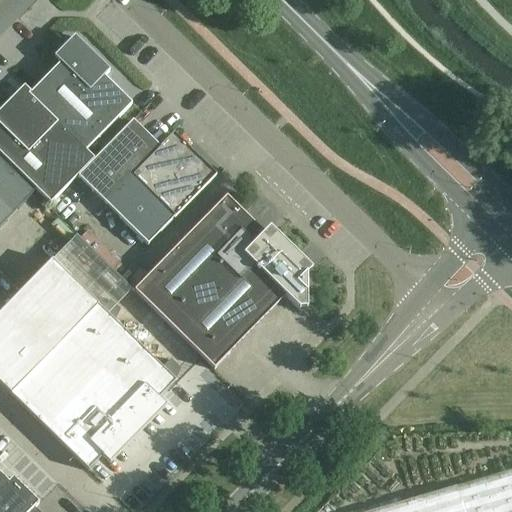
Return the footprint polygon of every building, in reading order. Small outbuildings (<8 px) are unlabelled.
[(59,65),(30,95),(28,97),(85,153),(131,106),(103,78),(109,73),(73,38),(53,59),(59,65)] [(93,161),(85,153),(28,97),(30,95),(24,89),(0,113),(0,156),(49,205),(93,161)] [(215,177),(173,135),(159,149),(132,122),(77,178),(147,247),(215,177)] [(0,228),(33,194),(0,162),(0,228)] [(269,229),(263,235),(226,198),(133,293),(213,371),(228,355),(222,350),(279,292),(298,311),(299,311),(306,311),(306,277),(311,271),(269,229)] [(174,383),(106,316),(50,262),(0,313),(0,386),(88,472),(102,458),(109,465),(165,407),(158,400),(174,383)] [(511,511),(511,468),(339,511),(511,511)] [(0,475),(0,511),(30,511),(33,509),(34,509),(38,504),(12,479),(8,483),(0,475)]
